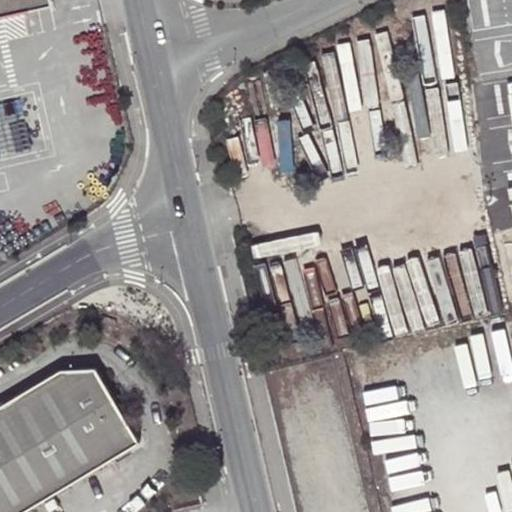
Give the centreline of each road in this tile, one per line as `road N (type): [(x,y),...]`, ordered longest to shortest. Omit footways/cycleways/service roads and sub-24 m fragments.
road 1 (tertiary): [(254,511),(187,224)]
road 2 (unclassified): [(0,310),(95,254),(187,224)]
road 3 (unclassified): [(330,0),(247,33),(151,56)]
road 4 (tertiary): [(187,224),(151,56)]
